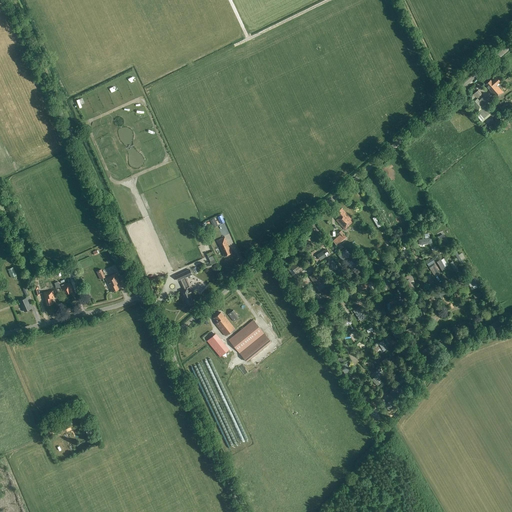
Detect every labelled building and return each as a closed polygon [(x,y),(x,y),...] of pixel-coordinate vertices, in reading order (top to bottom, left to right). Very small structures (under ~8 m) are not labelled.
[(497,85),(497,84),(500,82),(496,77),(492,81),(491,79),(485,84),(491,91),(490,92),(496,99),(503,93),(500,88),(502,86),(500,83),(497,85)] [(478,112),(485,106),(480,100),(479,101),(477,98),(482,94),(478,90),(472,94),(473,95),(468,99),(471,103),(470,104),(478,112)] [(484,110),(491,116),(498,109),(491,103),(484,110)] [(345,229),(353,222),(342,208),(336,213),(339,217),(336,219),(345,229)] [(226,222),(222,214),(217,217),(221,224),(226,222)] [(332,241),(340,250),(343,247),(339,243),(346,238),(344,235),(341,231),(337,234),(338,236),(332,241)] [(449,243),(443,234),(438,237),(443,246),(449,243)] [(225,257),(233,253),(231,248),(229,249),(228,245),(229,244),(225,237),(217,240),(225,257)] [(329,255),(326,249),(316,255),(320,261),(329,255)] [(343,261),(350,254),(346,249),(338,256),(343,261)] [(462,250),(460,251),(462,259),(469,257),(468,250),(462,252),(462,250)] [(357,260),(355,261),(353,259),(347,264),(356,275),(361,272),(359,270),(363,267),(357,260)] [(295,273),(295,272),(297,275),(304,270),(303,267),(304,266),(300,260),(293,265),(293,264),(290,266),(295,273)] [(11,278),(17,275),(11,261),(5,264),(11,278)] [(449,263),(455,272),(458,270),(453,261),(449,263)] [(440,272),(435,262),(428,266),(434,276),(440,272)] [(101,269),(96,271),(100,280),(105,277),(101,269)] [(178,281),(192,275),(190,269),(175,276),(178,281)] [(322,282),(323,282),(316,272),(309,277),(318,290),(324,286),(322,282)] [(117,284),(120,282),(116,273),(105,278),(112,293),(119,289),(117,284)] [(431,287),(436,284),(430,274),(425,277),(431,287)] [(383,289),(390,287),(387,277),(380,279),(383,289)] [(368,286),(364,280),(360,283),(361,285),(360,286),(362,289),(364,288),(365,290),(368,288),(367,286),(368,286)] [(64,296),(72,292),(69,284),(60,288),(64,296)] [(190,289),(188,291),(187,288),(180,292),(186,306),(193,303),(190,297),(191,297),(190,294),(192,293),(190,289)] [(337,292),(348,297),(349,293),(339,288),(337,292)] [(53,290),(44,292),(43,293),(45,301),(47,306),(52,305),(51,299),(55,298),(53,290)] [(27,297),(26,298),(19,301),(22,306),(23,306),(25,311),(31,309),(28,302),(27,297)] [(490,305),(487,301),(479,306),(481,310),(490,305)] [(331,309),(332,312),(333,311),(335,314),(338,312),(336,310),(339,308),(338,305),(331,309)] [(361,321),(367,317),(360,308),(354,313),(361,321)] [(228,314),(234,322),(239,317),(233,310),(228,314)] [(225,336),(235,328),(225,316),(224,316),(221,312),(214,318),(217,322),(217,323),(218,325),(217,326),(225,336)] [(311,321),(314,327),(325,320),(321,315),(311,321)] [(271,341),(254,320),(229,340),(246,361),(271,341)] [(229,350),(216,333),(207,341),(220,357),(229,350)] [(383,341),(379,343),(383,352),(388,349),(383,341)] [(337,350),(333,343),(327,347),(331,353),(337,350)] [(265,358),(262,353),(255,358),(258,363),(265,358)] [(407,361),(408,360),(409,361),(408,362),(411,366),(413,364),(412,363),(416,360),(410,354),(405,358),(407,361)] [(245,361),(242,363),(247,372),(250,371),(245,361)] [(374,376),(381,370),(379,368),(372,374),(374,376)] [(377,386),(380,384),(374,377),(371,380),(377,386)] [(392,391),(390,393),(397,399),(403,393),(400,390),(400,391),(398,389),(395,393),(392,391)]
